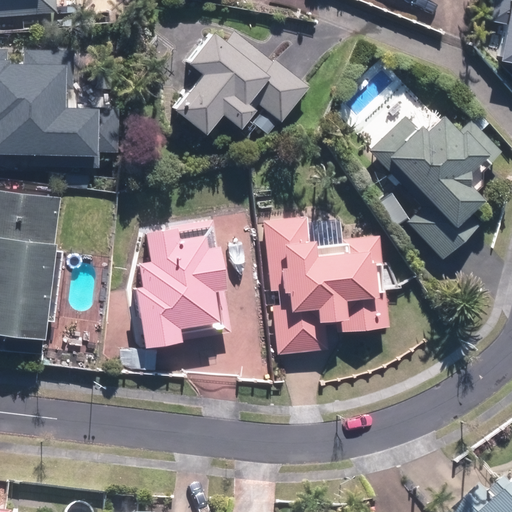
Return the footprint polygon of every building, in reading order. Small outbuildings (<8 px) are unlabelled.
[(0,0),(0,17),(46,14),(44,0),(0,0)] [(511,0),(498,0),(489,59),(511,62),(511,0)] [(268,123),(303,84),(273,58),(251,82),(205,42),(181,69),(190,77),(160,110),(190,137),(207,118),(227,136),(251,109),(268,123)] [(0,145),(86,148),(87,101),(55,100),(55,91),(24,90),(24,75),(0,74),(0,145)] [(454,184),(491,150),(467,124),(448,142),(429,121),(412,137),(396,120),(365,149),(427,216),(413,229),(436,253),(469,222),(456,208),(467,198),(454,184)] [(45,256),(51,203),(0,196),(0,354),(33,358),(37,324),(48,325),(56,257),(45,256)] [(382,330),(373,240),(299,248),(297,223),(258,227),(270,354),(323,349),(322,336),(382,330)] [(199,226),(140,234),(144,266),(120,269),(132,350),(170,345),(169,334),(213,328),(199,226)] [(511,511),(511,472),(488,494),(477,482),(443,511),(511,511)]
